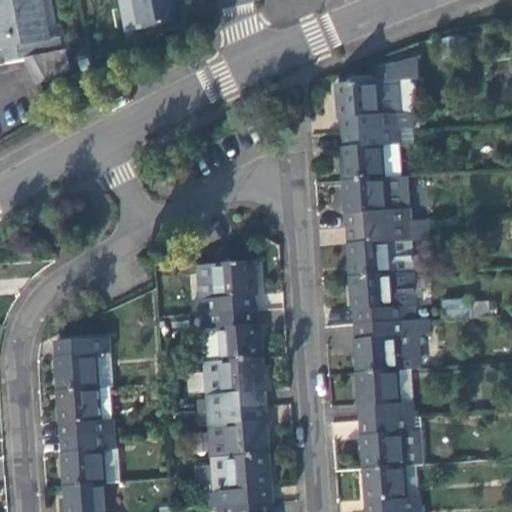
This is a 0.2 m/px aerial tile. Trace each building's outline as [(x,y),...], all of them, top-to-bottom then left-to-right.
[(43,0),(0,0),(0,49),(5,48),(8,63),(27,60),(28,64),(39,84),(71,70),(67,51),(64,51),(61,38),(51,39),(43,0)] [(121,0),(128,32),(181,22),(176,0),(121,0)] [(386,66),(387,79),(410,77),(429,75),(428,54),(386,66)] [(353,115),(354,131),(424,126),(423,111),(412,111),(410,77),(387,79),(347,81),(349,102),(350,115),(353,115)] [(352,157),(354,178),(415,174),(427,173),(424,126),(354,131),(355,144),(351,144),(352,157)] [(418,222),(415,174),(354,178),(356,206),(357,226),(392,223),(418,222)] [(392,223),(357,226),(361,274),(421,270),(420,236),(435,235),(434,220),(419,221),(418,222),(392,223)] [(199,311),(211,310),(262,307),(261,293),(264,292),(261,258),(208,262),(210,296),(198,297),(199,311)] [(366,306),(367,321),(416,317),(415,305),(424,305),(421,270),(361,274),(362,290),(363,307),(366,306)] [(455,298),(456,314),(481,313),(478,296),(455,298)] [(498,300),(482,301),(483,313),(499,313),(498,300)] [(208,324),(210,358),(268,355),(266,333),(266,323),(263,323),(262,307),(211,310),(212,324),(208,324)] [(365,347),(366,368),(422,365),(427,365),(426,334),(437,333),(436,316),(416,317),(367,321),(368,336),(364,337),(365,347)] [(63,363),(64,387),(117,383),(114,334),(64,337),(64,352),(62,352),(63,363)] [(215,393),(216,406),(271,403),(269,374),(268,355),(210,358),(212,393),(215,393)] [(372,402),(373,416),(425,413),(422,365),(366,368),(367,388),(368,402),(372,402)] [(66,410),(67,434),(121,430),(117,383),(64,387),(66,410)] [(216,406),(220,454),(274,451),(273,425),(271,403),(216,406)] [(357,435),(355,405),(331,406),(333,436),(357,435)] [(371,442),(372,465),(429,461),(437,461),(435,428),(426,428),(425,413),(373,416),(374,431),(370,432),(371,442)] [(69,460),(71,483),(109,480),(107,447),(121,446),(121,430),(67,434),(69,460)] [(107,447),(109,480),(125,479),(123,445),(121,446),(107,447)] [(220,454),(223,502),(274,499),(277,499),(276,473),(274,451),(220,454)] [(399,511),(431,510),(429,461),(372,465),(374,490),(375,511),(399,511)] [(72,505),(72,511),(108,511),(111,511),(109,480),(71,483),(72,505)] [(275,511),(274,499),(223,502),(220,502),(221,511),(275,511)]
